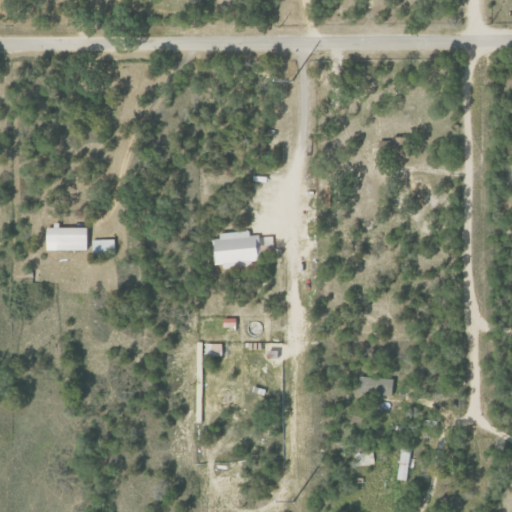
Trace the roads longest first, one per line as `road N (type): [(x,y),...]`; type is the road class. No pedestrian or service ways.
road 1 (residential): [(0,44),(511,41)]
road 2 (residential): [(476,452),(477,0)]
